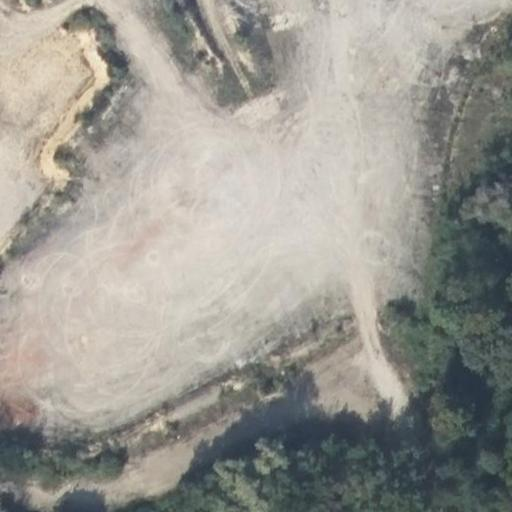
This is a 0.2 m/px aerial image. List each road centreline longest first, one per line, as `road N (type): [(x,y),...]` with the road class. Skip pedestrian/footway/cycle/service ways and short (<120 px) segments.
road 1 (track): [(0,492),(47,502),(137,489),(264,420),(334,393),(399,389),(413,436),(435,468)]
road 2 (track): [(399,389),(382,350),(343,186),(347,20),(338,0)]
